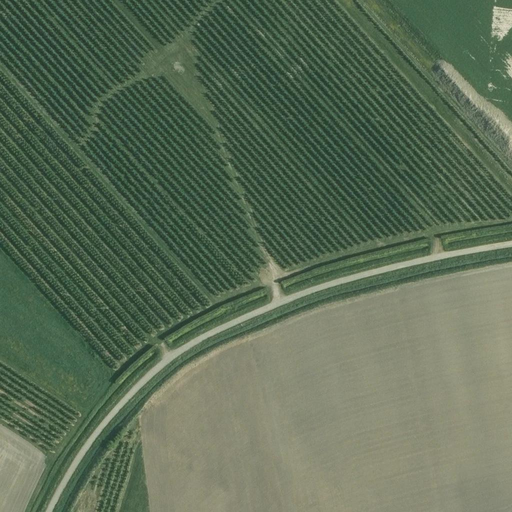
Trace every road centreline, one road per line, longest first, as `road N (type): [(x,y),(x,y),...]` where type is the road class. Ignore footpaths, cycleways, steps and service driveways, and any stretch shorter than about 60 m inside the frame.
road 1 (unclassified): [(48,511),(94,434),(132,392),(211,332),(343,280),(511,244)]
road 2 (track): [(279,302),(205,85),(191,70)]
